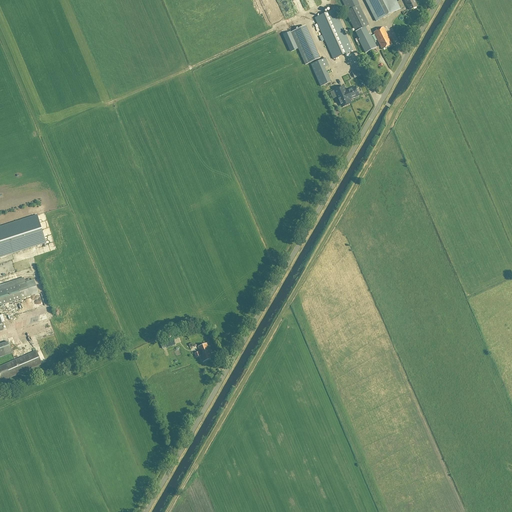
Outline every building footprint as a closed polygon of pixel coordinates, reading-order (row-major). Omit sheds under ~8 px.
[(359,6),(355,0),(341,0),(347,11),(345,12),(355,32),(368,25),(358,6),(359,6)] [(365,0),(376,21),(404,7),(400,1),(397,2),(395,0),(365,0)] [(403,0),(406,4),(410,11),(417,7),(413,0),(403,0)] [(315,18),(333,59),(352,51),(334,10),(315,18)] [(392,45),(384,28),(374,32),(382,50),(392,45)] [(358,40),(365,54),(376,48),(370,35),(365,37),(358,40)] [(306,62),(320,57),(317,49),(303,55),(306,62)] [(328,66),(325,59),(311,65),(321,87),(331,82),(324,68),(328,66)] [(343,86),(334,90),(341,108),(351,104),(349,100),(359,96),(355,87),(345,91),(343,86)] [(25,283),(24,278),(0,285),(0,258),(43,244),(44,246),(46,245),(46,244),(37,215),(0,226),(0,305),(30,296),(25,283)] [(27,333),(30,345),(45,340),(41,328),(27,333)] [(164,342),(166,348),(175,344),(173,339),(164,342)] [(199,352),(194,354),(196,358),(200,356),(201,355),(204,362),(212,358),(207,344),(198,347),(200,352),(199,352)] [(0,382),(42,364),(36,351),(0,366),(0,382)] [(172,369),(161,373),(162,378),(173,374),(172,369)]
